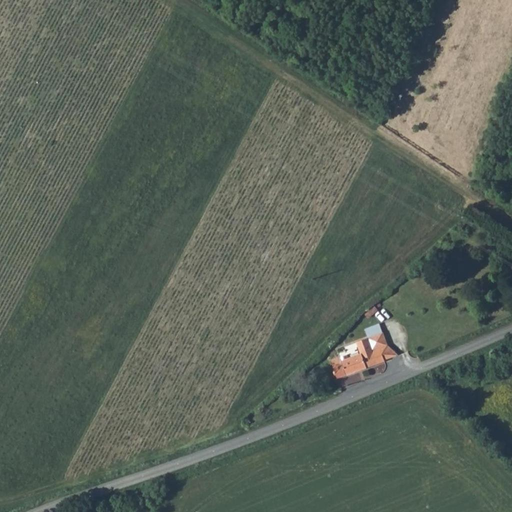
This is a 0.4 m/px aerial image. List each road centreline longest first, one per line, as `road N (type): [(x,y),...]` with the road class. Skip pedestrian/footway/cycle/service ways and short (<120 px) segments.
road 1 (unclassified): [(511,330),(42,511)]
road 2 (track): [(511,223),(176,0)]
